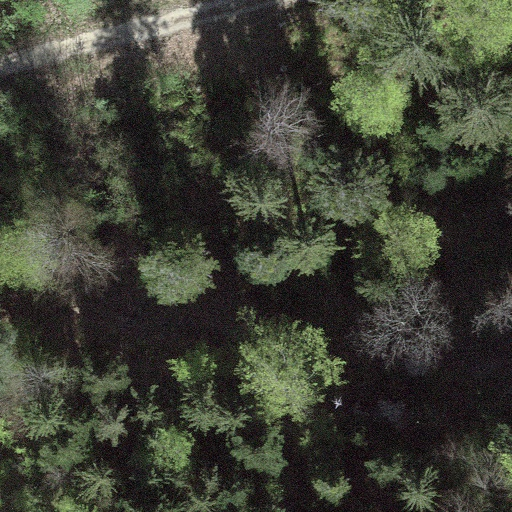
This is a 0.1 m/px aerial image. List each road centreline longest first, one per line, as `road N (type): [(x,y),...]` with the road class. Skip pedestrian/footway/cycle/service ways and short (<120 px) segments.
road 1 (track): [(0,302),(91,304),(306,362),(511,350)]
road 2 (track): [(245,0),(0,68)]
